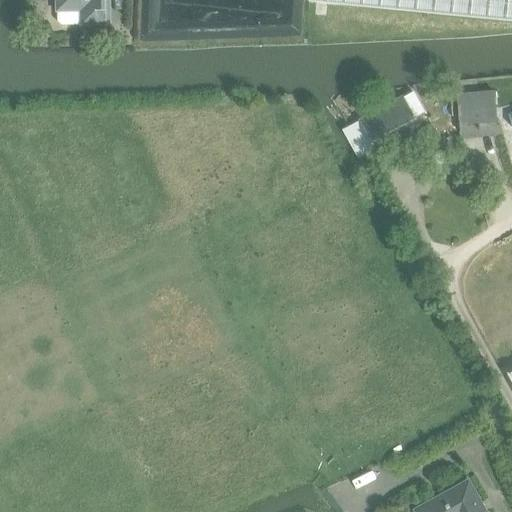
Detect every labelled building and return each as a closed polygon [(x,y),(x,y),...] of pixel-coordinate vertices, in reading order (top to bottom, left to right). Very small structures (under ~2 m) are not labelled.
[(80,26),(109,26),(108,0),(56,0),(56,21),(60,26),(80,26)] [(511,0),(309,0),(309,2),(318,3),(511,21),(511,0)] [(468,93),(456,95),(459,126),(497,123),(494,91),(489,92),(468,93)] [(419,131),(403,102),(361,125),(377,154),(419,131)] [(413,511),(482,511),(466,483),(413,511)]
